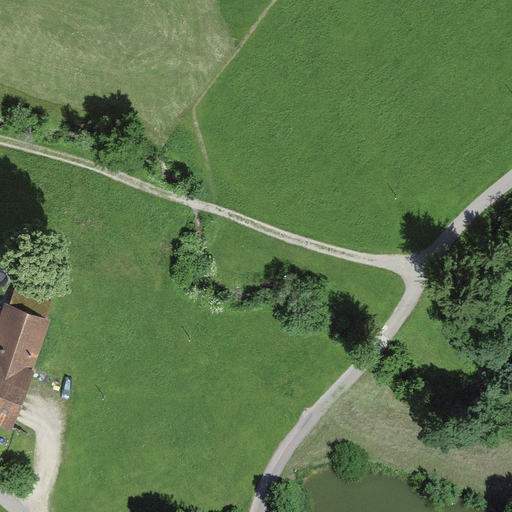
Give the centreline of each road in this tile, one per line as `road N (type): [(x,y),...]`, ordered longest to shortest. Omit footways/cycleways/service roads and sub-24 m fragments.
road 1 (track): [(419,272),(0,140)]
road 2 (unclassified): [(263,511),(275,469),(360,367)]
road 3 (unclassified): [(405,309),(419,272),(511,187)]
